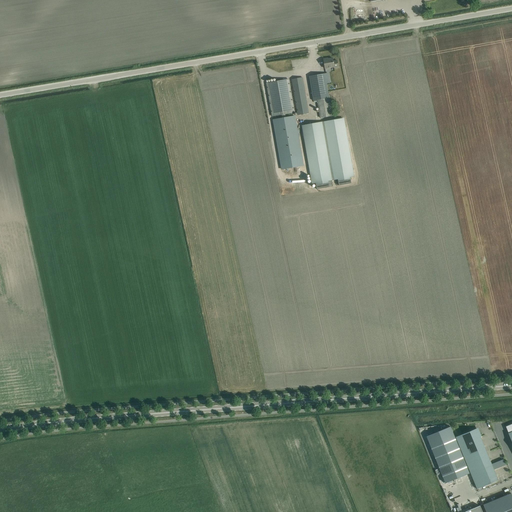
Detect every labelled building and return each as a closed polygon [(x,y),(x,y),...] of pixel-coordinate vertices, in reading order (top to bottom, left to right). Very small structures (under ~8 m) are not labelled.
[(323,59),(324,64),(325,68),(334,67),(338,67),(337,60),(333,61),(333,58),(328,59),(328,58),(323,59)] [(309,76),(310,81),(313,101),(317,100),(320,117),(332,115),(329,98),(325,73),(309,76)] [(292,79),(293,84),(298,115),(308,113),(302,77),(292,79)] [(289,79),(266,82),(272,116),(282,114),(282,118),(286,117),(285,113),(294,112),(289,79)] [(272,119),(281,170),(304,166),(295,116),(286,117),(282,118),(272,119)] [(344,118),(302,125),(312,184),(316,183),(317,189),(333,186),(332,180),(338,179),(339,185),(351,183),(350,177),(354,176),(344,118)] [(450,426),(426,436),(445,483),(469,473),(450,426)] [(477,429),(456,438),(477,488),(498,480),(477,429)] [(511,511),(511,496),(510,493),(483,505),(485,511),(511,511)]
